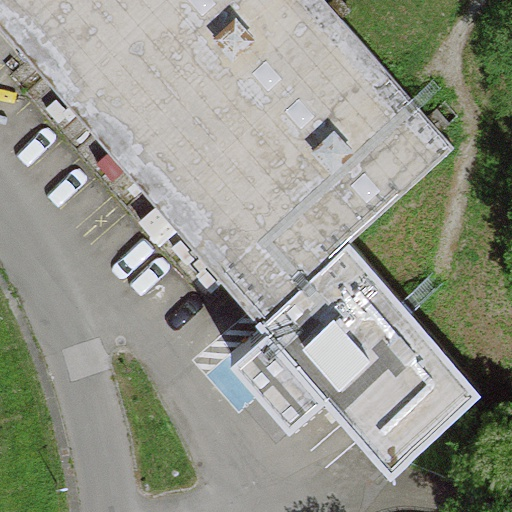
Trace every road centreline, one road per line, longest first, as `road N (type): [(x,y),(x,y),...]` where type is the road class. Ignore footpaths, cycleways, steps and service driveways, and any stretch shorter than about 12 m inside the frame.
road 1 (unclassified): [(266,511),(252,467),(143,322),(28,206)]
road 2 (unclassified): [(111,511),(85,380),(28,206)]
